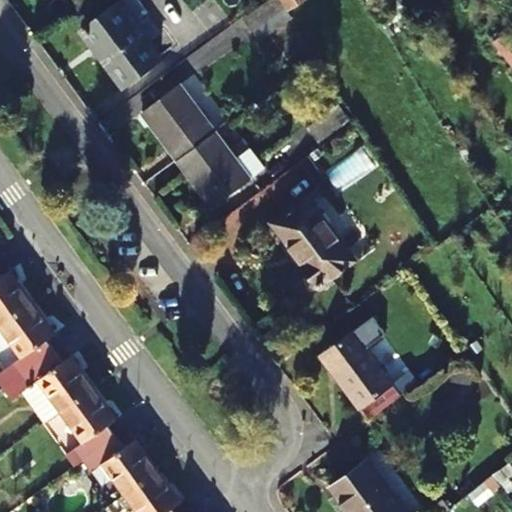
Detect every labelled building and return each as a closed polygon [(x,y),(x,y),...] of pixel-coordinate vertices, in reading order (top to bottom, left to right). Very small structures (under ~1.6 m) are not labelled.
[(280,0),(271,0),(242,17),(255,39),(291,18),(280,0)] [(117,2),(79,28),(121,86),(159,59),(117,2)] [(213,132),(180,86),(142,114),(175,160),(213,132)] [(342,107),(310,125),(318,139),(350,121),(342,107)] [(213,132),(175,160),(210,209),(249,182),(213,132)] [(353,260),(307,197),(272,223),(302,264),(295,274),(295,277),(296,281),(299,284),(300,285),(304,286),(309,287),(313,286),(317,284),(318,284),(353,260)] [(0,320),(31,298),(9,269),(1,273),(0,271),(0,320)] [(31,298),(0,320),(0,326),(20,353),(0,368),(0,369),(9,382),(56,348),(46,335),(53,330),(31,298)] [(364,422),(398,398),(351,333),(318,357),(364,422)] [(75,354),(66,360),(57,347),(56,348),(9,382),(19,395),(43,378),(65,408),(98,384),(75,354)] [(88,439),(81,445),(89,455),(121,431),(113,420),(120,414),(98,384),(65,408),(88,439)] [(129,492),(161,469),(138,438),(130,443),(121,431),(89,455),(98,467),(106,462),(129,492)] [(342,511),(411,511),(408,511),(399,511),(359,461),(324,487),(342,511)] [(143,511),(183,511),(177,503),(184,498),(161,469),(129,492),(143,511)]
